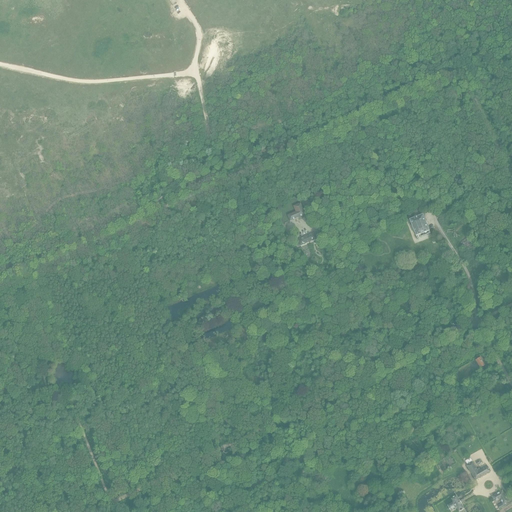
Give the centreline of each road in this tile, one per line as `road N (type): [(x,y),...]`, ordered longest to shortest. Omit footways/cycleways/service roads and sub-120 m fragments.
road 1 (unknown): [(511,45),(497,42),(479,54),(398,53),(285,126),(220,136),(153,202),(125,204),(99,222),(85,219),(48,246),(21,244),(0,268)]
road 2 (track): [(212,511),(485,341)]
road 3 (track): [(0,282),(274,156)]
road 4 (track): [(0,64),(88,81),(194,71)]
road 5 (track): [(274,156),(449,73)]
